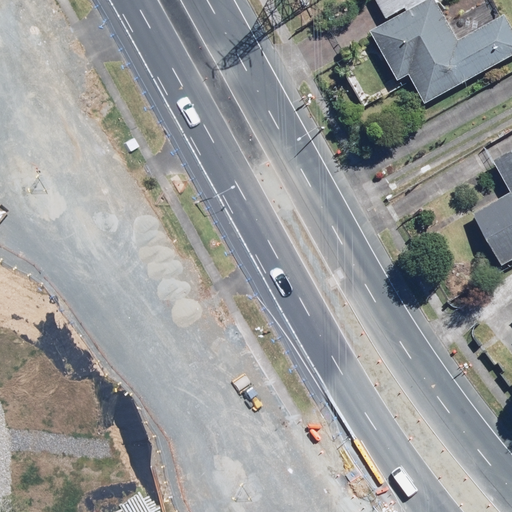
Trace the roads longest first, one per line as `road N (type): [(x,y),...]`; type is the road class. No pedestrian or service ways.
road 1 (primary): [(354,511),(38,0)]
road 2 (primary): [(207,0),(376,307),(511,489)]
